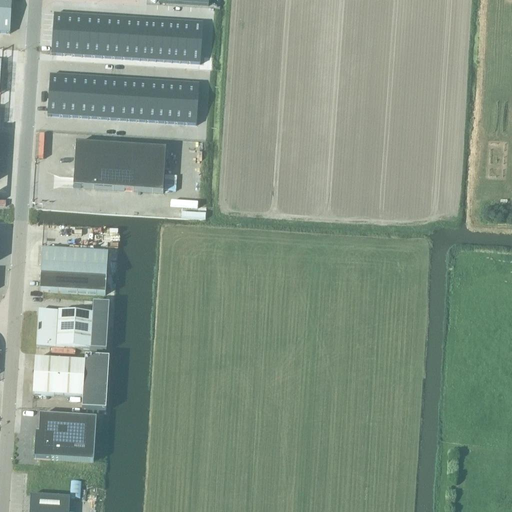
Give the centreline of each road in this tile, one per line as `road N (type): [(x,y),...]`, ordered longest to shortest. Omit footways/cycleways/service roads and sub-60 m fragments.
road 1 (unclassified): [(16,317),(36,0)]
road 2 (unclassified): [(2,511),(16,317)]
